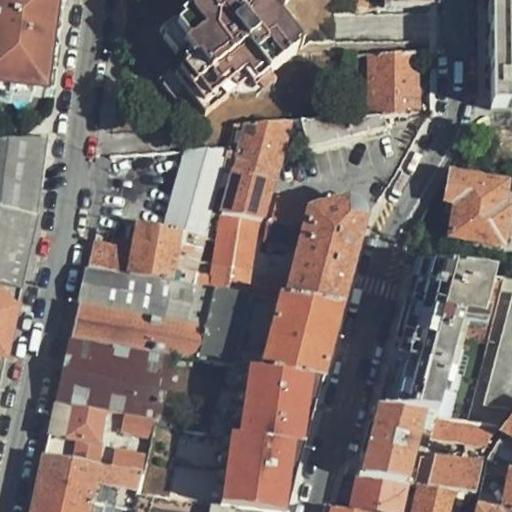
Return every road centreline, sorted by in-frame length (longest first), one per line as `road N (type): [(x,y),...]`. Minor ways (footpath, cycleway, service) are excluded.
road 1 (residential): [(453,0),(452,114),(385,234),(311,511)]
road 2 (residential): [(2,511),(76,180),(97,0)]
